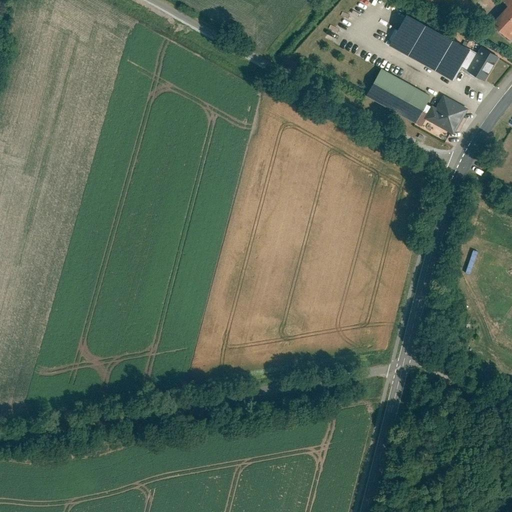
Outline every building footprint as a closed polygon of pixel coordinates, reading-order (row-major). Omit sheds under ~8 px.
[(417,0),(433,9),(438,0),(417,0)] [(511,0),(501,0),(509,7),(511,9),(511,0)] [(511,9),(509,7),(493,24),(510,39),(511,37),(511,9)] [(407,14),(389,45),(453,80),(460,67),(470,49),(453,40),(456,34),(451,31),(448,37),(407,14)] [(478,53),(470,49),(460,67),(484,80),(498,56),(482,47),(478,53)] [(381,69),(366,95),(416,123),(423,111),(426,104),(431,96),(381,69)] [(436,110),(426,104),(423,111),(429,114),(427,118),(453,133),(466,109),(444,97),(436,110)] [(451,336),(450,345),(461,346),(462,337),(451,336)]
